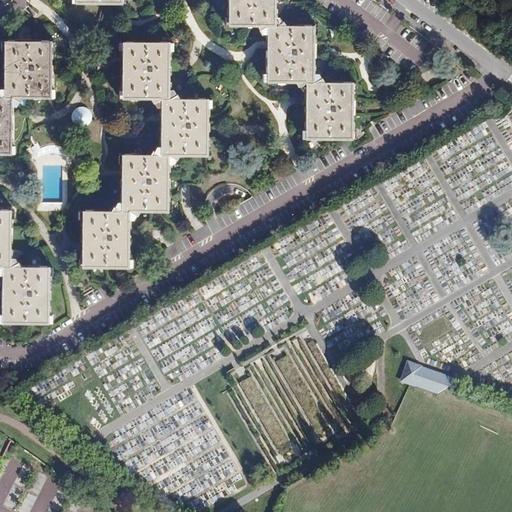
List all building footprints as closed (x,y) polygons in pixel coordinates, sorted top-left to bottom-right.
[(269,24),(277,25),(276,0),(229,0),(230,25),(269,26),(269,24)] [(307,81),(315,81),(316,26),(277,25),(277,26),(269,26),(268,42),(267,81),(307,82),(307,81)] [(13,95),(13,97),(53,97),(52,40),(5,40),(4,69),(4,95),(13,95)] [(123,98),(162,99),(162,97),(170,97),(171,41),(124,41),(123,63),(123,98)] [(355,81),(315,81),(315,82),(307,82),(307,101),(307,139),(354,139),(355,81)] [(0,152),(12,153),(13,97),(4,97),(4,95),(0,95),(0,152)] [(162,119),(161,153),(170,153),(170,154),(209,155),(209,98),(170,97),(170,99),(162,99),(162,119)] [(34,139),(37,143),(39,142),(43,147),(50,144),(59,144),(62,145),(67,147),(71,141),(73,143),(76,137),(76,129),(56,121),(34,128),(34,139)] [(122,180),(122,209),(130,209),(130,210),(170,211),(170,154),(161,154),(161,153),(123,152),(122,180)] [(4,263),(11,263),(12,207),(0,207),(0,264),(4,265),(4,263)] [(122,210),(122,209),(84,208),(83,243),(83,265),(130,266),(130,210),(122,210)] [(52,264),(11,263),(11,265),(4,265),(4,291),(3,321),(51,321),(52,264)] [(262,364),(307,444),(314,455),(345,438),(327,406),(293,346),(288,349),(284,341),(264,353),(268,361),(262,364)] [(302,349),(330,399),(351,435),(364,428),(339,382),(316,341),(302,349)] [(307,459),(303,452),(256,368),(251,370),(247,362),(226,374),(230,382),(225,385),(276,476),(297,465),(307,459)] [(450,382),(458,385),(459,382),(411,365),(410,368),(450,382)] [(410,368),(405,383),(419,379),(426,382),(427,378),(435,381),(433,385),(438,386),(439,383),(449,386),(450,382),(410,368)] [(439,396),(458,385),(450,382),(449,386),(439,383),(438,386),(433,385),(435,381),(427,378),(426,382),(419,379),(405,383),(410,386),(439,396)]
